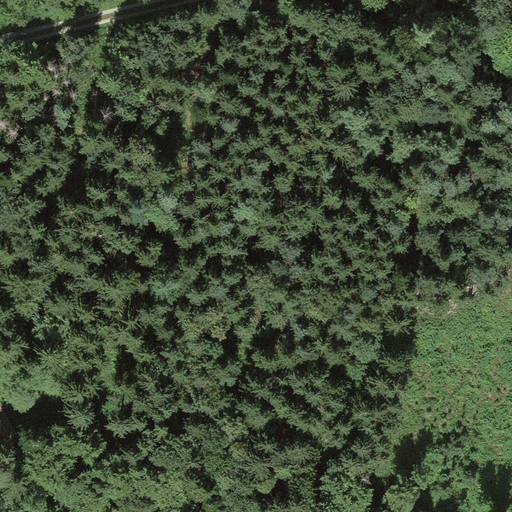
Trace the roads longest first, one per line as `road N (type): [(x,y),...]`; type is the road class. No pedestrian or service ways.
road 1 (track): [(0,42),(192,0)]
road 2 (track): [(0,410),(79,511)]
